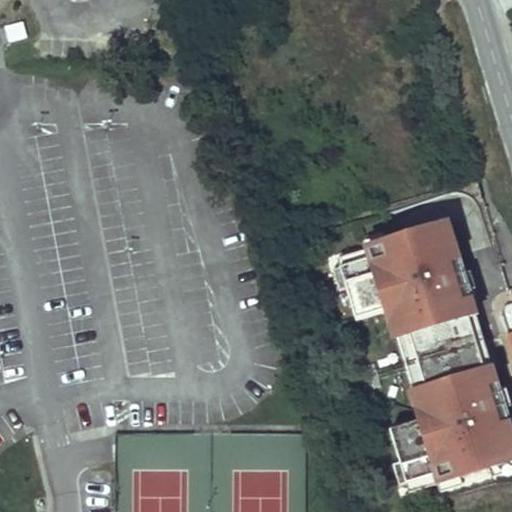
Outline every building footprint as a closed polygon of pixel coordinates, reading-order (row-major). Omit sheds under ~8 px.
[(24,24),(6,28),(9,44),(28,40),(24,24)] [(421,224),(449,216),(446,207),(418,216),(420,223),(421,224)] [(449,216),(421,224),(420,223),(390,232),(390,233),(369,240),(372,249),(343,258),(336,260),(342,280),(349,278),(358,310),(387,301),(398,298),(404,301),(410,322),(420,352),(428,382),(435,404),(432,409),(421,413),(392,421),(401,453),(395,455),(401,475),(408,473),(436,465),(439,474),(461,467),(461,469),(492,459),(491,458),(511,451),(511,420),(505,399),(499,379),(493,360),(486,362),(470,307),(477,305),(471,286),(465,265),(456,237),(455,237),(449,216)] [(366,231),(369,240),(390,233),(390,232),(388,225),(366,231)] [(372,249),(369,240),(340,249),(343,258),(372,249)] [(473,263),(465,265),(471,286),(479,284),(473,263)] [(398,298),(387,301),(395,327),(399,326),(410,322),(404,301),(398,298)] [(410,322),(399,326),(408,355),(420,352),(410,322)] [(420,352),(408,355),(417,386),(428,382),(420,352)] [(499,379),(505,399),(511,397),(511,392),(507,376),(499,379)] [(413,387),(421,413),(432,409),(435,404),(428,382),(417,386),(413,387)] [(511,460),(511,451),(491,458),(492,459),(494,466),(511,460)] [(411,482),(439,474),(436,465),(408,473),(411,482)] [(461,467),(439,474),(442,482),(463,475),(461,469),(461,467)]
